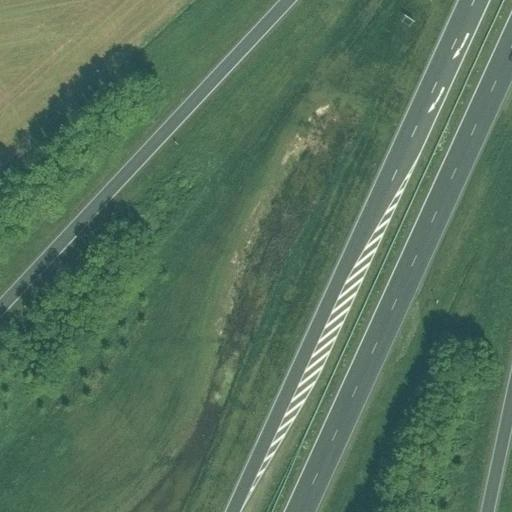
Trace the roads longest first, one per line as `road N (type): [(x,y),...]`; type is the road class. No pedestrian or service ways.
road 1 (trunk): [(472,0),(233,511)]
road 2 (trunk): [(299,511),(511,45)]
road 3 (trunk): [(289,0),(0,306)]
